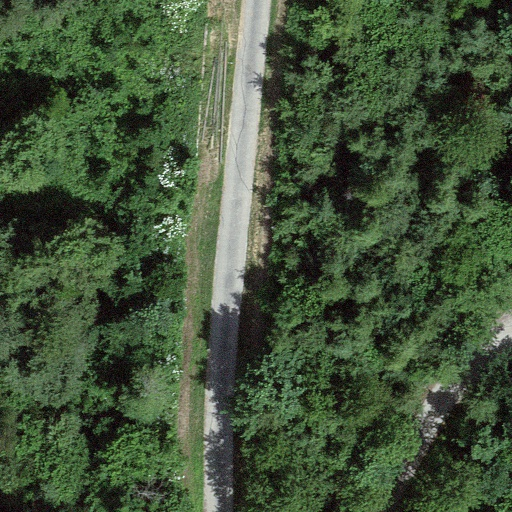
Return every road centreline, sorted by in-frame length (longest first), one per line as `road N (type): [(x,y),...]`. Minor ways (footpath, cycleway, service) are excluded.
road 1 (track): [(255,0),(222,456),(225,511)]
road 2 (track): [(511,343),(490,347),(416,433),(382,511)]
